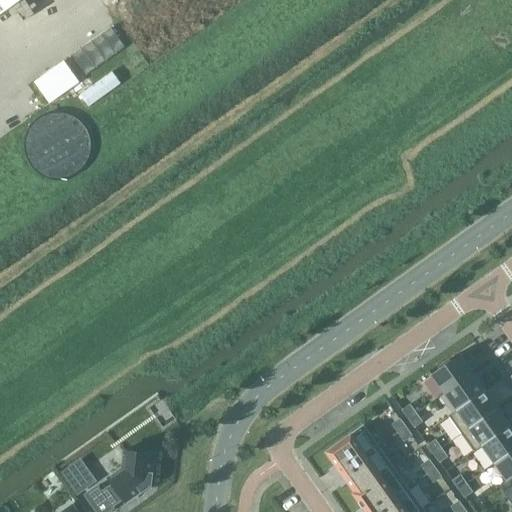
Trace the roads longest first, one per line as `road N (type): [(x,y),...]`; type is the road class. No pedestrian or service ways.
road 1 (unclassified): [(217,511),(231,430),(244,409),(511,210)]
road 2 (residential): [(321,511),(277,438),(487,290)]
